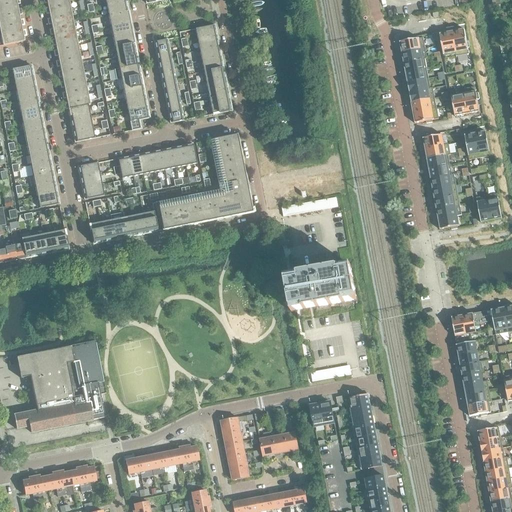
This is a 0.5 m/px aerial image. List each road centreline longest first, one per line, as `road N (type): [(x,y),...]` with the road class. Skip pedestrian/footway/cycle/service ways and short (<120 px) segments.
road 1 (residential): [(374,0),(476,511)]
road 2 (residential): [(203,413),(369,383),(400,511)]
road 3 (residential): [(244,121),(265,220),(85,257)]
road 4 (residential): [(137,0),(165,137)]
road 5 (residential): [(220,0),(244,121)]
